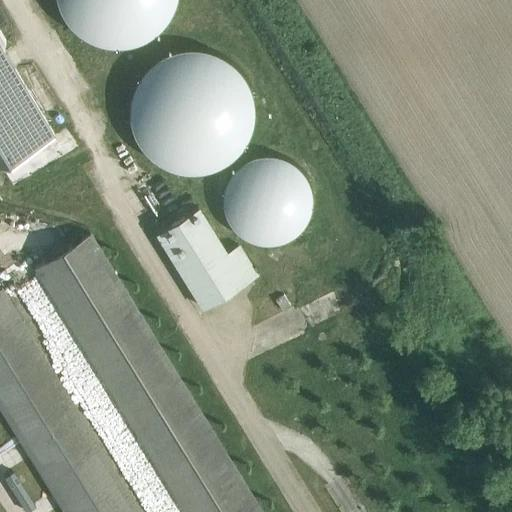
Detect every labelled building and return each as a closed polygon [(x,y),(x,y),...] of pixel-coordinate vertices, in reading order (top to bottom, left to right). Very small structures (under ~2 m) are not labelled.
[(133,38),(169,28),(170,0),(60,0),(71,35),(133,38)] [(0,38),(0,168),(57,134),(0,38)] [(243,49),(134,51),(137,165),(246,162),(243,49)] [(157,232),(204,307),(257,274),(238,243),(226,251),(198,206),(157,232)] [(263,511),(90,233),(34,267),(186,511),(143,511),(3,287),(0,288),(0,406),(65,511),(263,511)]
